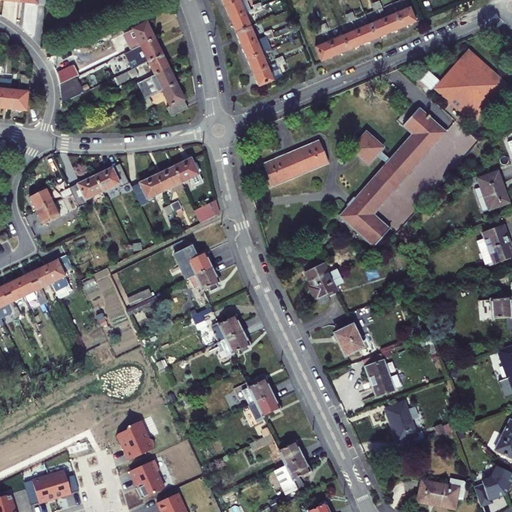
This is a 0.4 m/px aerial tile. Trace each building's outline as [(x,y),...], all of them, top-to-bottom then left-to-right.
[(18,10),(19,0),(2,0),(2,9),(18,10)] [(19,0),(18,10),(35,12),(36,0),(19,0)] [(241,0),(223,0),(227,10),(243,3),(241,0)] [(250,0),(243,3),(227,10),(233,23),(263,11),(261,6),(255,8),(251,0),(250,0)] [(384,4),(379,7),(381,13),(387,10),(384,4)] [(379,7),(373,9),(376,15),(381,13),(379,7)] [(397,15),(404,29),(417,23),(411,8),(397,15)] [(263,11),(233,23),(239,37),(254,31),(250,21),(265,14),(263,11)] [(385,20),(391,35),(404,29),(397,15),(385,20)] [(372,26),(378,40),(391,35),(385,20),(372,26)] [(154,38),(146,24),(126,35),(132,45),(138,42),(140,46),(154,38)] [(358,32),(364,47),(378,40),(372,26),(358,32)] [(330,27),(324,30),(327,36),(333,33),(330,27)] [(324,30),(318,32),(321,38),(327,36),(324,30)] [(254,31),(239,37),(244,51),(260,44),(254,31)] [(272,32),(265,36),(267,41),(275,38),(272,32)] [(345,38),(351,52),(364,47),(358,32),(345,38)] [(154,38),(140,46),(148,61),(162,54),(154,38)] [(330,44),(336,59),(351,52),(345,38),(330,44)] [(260,44),(244,51),(250,63),(265,57),(260,44)] [(330,44),(316,51),(322,65),(336,59),(330,44)] [(127,53),(124,46),(106,56),(110,62),(127,53)] [(127,53),(110,62),(114,70),(131,60),(127,53)] [(467,53),(440,83),(476,115),(503,85),(467,53)] [(169,67),(162,54),(148,61),(155,75),(169,67)] [(265,57),(250,63),(255,77),(271,70),(265,57)] [(285,64),(278,67),(281,73),(288,70),(285,64)] [(74,66),(60,73),(64,81),(58,84),(67,100),(87,91),(74,66)] [(169,67),(155,75),(139,83),(144,92),(141,94),(144,101),(151,97),(163,90),(177,82),(169,67)] [(139,75),(135,68),(115,79),(119,87),(139,75)] [(271,70),(255,77),(261,91),(277,84),(271,70)] [(189,104),(177,82),(163,90),(171,104),(168,105),(173,113),(189,104)] [(9,98),(0,96),(0,114),(7,115),(9,98)] [(151,97),(144,101),(148,108),(155,104),(151,97)] [(25,100),(9,98),(7,115),(24,117),(25,100)] [(364,134),(349,151),(367,167),(375,157),(385,166),(337,221),(371,249),(388,230),(371,216),(444,133),(416,109),(401,126),(412,136),(389,162),(379,153),(382,149),(364,134)] [(271,174),(264,177),(269,188),(333,162),(324,139),(266,163),(271,174)] [(192,158),(175,167),(184,184),(201,175),(192,158)] [(121,163),(96,176),(104,192),(119,184),(121,188),(131,184),(121,163)] [(184,184),(175,167),(157,175),(166,193),(184,184)] [(157,175),(133,188),(143,208),(151,203),(150,201),(166,193),(157,175)] [(85,201),(104,192),(96,176),(69,188),(79,208),(87,204),(85,201)] [(506,203),(496,176),(475,184),(477,190),(471,192),(478,213),(506,203)] [(35,211),(51,203),(44,189),(28,198),(35,211)] [(219,210),(216,196),(195,206),(202,218),(219,210)] [(179,202),(172,205),(175,211),(182,208),(179,202)] [(51,203),(35,211),(42,225),(58,217),(51,203)] [(172,205),(166,209),(169,215),(175,211),(172,205)] [(510,252),(501,228),(479,236),(490,267),(510,260),(507,253),(510,252)] [(187,253),(182,243),(174,247),(187,274),(194,271),(212,262),(203,245),(187,253)] [(69,266),(64,255),(41,266),(49,282),(62,276),(60,271),(69,266)] [(220,279),(212,262),(194,271),(202,287),(210,284),(212,289),(220,285),(217,280),(220,279)] [(49,282),(41,266),(27,273),(35,289),(49,282)] [(320,288),(316,289),(320,300),(333,296),(334,299),(344,296),(343,295),(346,294),(344,289),(349,288),(350,286),(347,277),(345,276),(337,279),(333,267),(314,273),(320,288)] [(35,289),(27,273),(14,280),(22,296),(35,289)] [(22,296),(14,280),(1,286),(9,302),(22,296)] [(0,306),(9,302),(1,286),(0,286),(0,306)] [(150,290),(129,296),(132,305),(153,298),(150,290)] [(505,305),(485,307),(487,327),(507,325),(505,305)] [(217,341),(238,332),(230,314),(212,323),(214,326),(211,327),(217,341)] [(238,332),(217,341),(216,342),(223,359),(246,348),(238,332)] [(351,334),(333,340),(342,363),(359,357),(351,334)] [(391,355),(389,351),(373,357),(375,361),(391,355)] [(511,402),(511,363),(498,369),(511,403),(511,402)] [(390,396),(379,369),(361,376),(372,403),(390,396)] [(268,396),(260,378),(243,387),(241,384),(233,389),(243,408),(244,408),(268,396)] [(277,413),(268,396),(244,408),(253,425),(277,413)] [(419,439),(413,441),(401,410),(382,417),(395,451),(403,447),(406,454),(422,448),(419,439)] [(116,435),(118,441),(121,442),(122,441),(125,448),(124,448),(123,449),(128,459),(153,448),(152,446),(154,443),(152,438),(149,437),(141,419),(127,425),(126,428),(117,432),(116,435)] [(511,428),(507,427),(494,457),(511,465),(511,428)] [(282,468),(299,460),(291,444),(274,452),(282,468)] [(153,458),(129,469),(134,480),(136,479),(139,485),(135,487),(140,497),(163,487),(155,470),(158,469),(153,458)] [(299,460),(282,468),(290,485),(307,477),(299,460)] [(63,469),(47,474),(54,497),(70,492),(70,491),(65,476),(63,469)] [(487,488),(478,492),(485,510),(496,506),(495,503),(511,497),(511,493),(511,474),(500,469),(495,481),(486,484),(487,488)] [(47,474),(31,479),(37,500),(37,501),(54,497),(47,474)] [(73,474),(65,476),(70,491),(77,488),(73,474)] [(31,479),(23,481),(29,503),(37,500),(31,479)] [(420,492),(417,511),(455,511),(456,509),(463,509),(465,496),(463,491),(449,489),(448,496),(420,492)] [(0,494),(0,511),(15,511),(9,492),(0,494)] [(177,492),(155,501),(160,511),(184,511),(181,505),(183,504),(177,492)]
